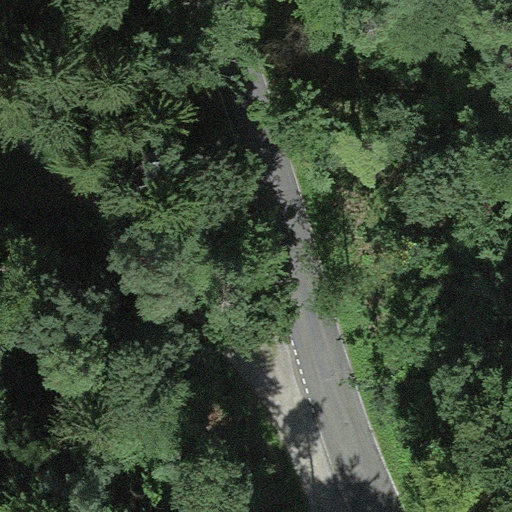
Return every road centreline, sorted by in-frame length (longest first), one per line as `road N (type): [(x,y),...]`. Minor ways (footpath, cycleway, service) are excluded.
road 1 (unclassified): [(378,511),(343,434),(242,74),(212,0)]
road 2 (track): [(0,108),(343,434)]
